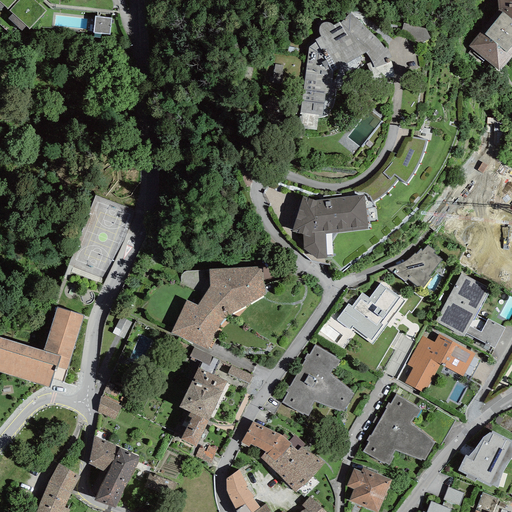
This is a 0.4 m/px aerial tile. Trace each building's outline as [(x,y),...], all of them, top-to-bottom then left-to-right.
[(7,9),(15,0),(0,0),(0,10),(4,6),(7,9)] [(29,29),(46,11),(34,0),(18,0),(9,11),(12,14),(8,18),(22,30),(26,26),(29,29)] [(511,0),(497,0),(498,10),(503,12),(485,34),(482,31),(469,46),(499,70),(500,69),(501,69),(511,56),(511,0)] [(372,62),(375,68),(390,62),(388,59),(392,57),(389,52),(386,47),(385,48),(381,43),(376,37),(370,32),(350,13),(340,23),(340,22),(333,25),(332,24),(331,23),(329,23),(327,22),(325,22),(323,23),(321,24),(320,26),(319,28),(319,30),(319,32),(320,35),(321,36),(315,40),(316,42),(309,47),(300,112),(318,115),(322,115),(325,94),(330,95),(333,76),(338,76),(344,76),(350,73),(356,69),(360,67),(366,65),(372,62)] [(110,35),(112,18),(95,16),(93,33),(110,35)] [(418,44),(430,38),(425,28),(403,23),(400,35),(418,44)] [(282,65),(275,64),(272,82),(280,83),(282,65)] [(273,97),(264,104),(271,113),(281,106),(273,97)] [(317,130),(318,115),(300,112),(297,128),(317,130)] [(399,179),(406,184),(409,181),(411,177),(415,171),(417,166),(421,160),(423,156),(425,150),(427,140),(412,136),(405,138),(401,145),(399,151),(397,154),(391,152),(388,158),(385,163),(380,169),(377,172),(371,178),(366,182),(361,185),(356,188),(352,190),(358,193),(359,193),(362,194),(364,194),(365,194),(366,195),(367,196),(368,198),(369,197),(372,202),(376,200),(381,198),(385,194),(389,191),(392,187),(396,183),(399,179)] [(243,165),(251,177),(267,167),(259,155),(243,165)] [(505,213),(511,200),(511,166),(492,155),(484,171),(499,179),(486,202),(505,213)] [(368,226),(364,195),(316,201),(303,196),(292,231),(303,234),(303,249),(317,259),(327,258),(327,257),(333,256),(332,242),(337,233),(368,229),(367,226),(368,226)] [(430,278),(429,277),(442,260),(433,253),(435,251),(427,245),(422,251),(420,250),(416,255),(415,253),(410,257),(408,259),(405,262),(401,263),(387,269),(405,282),(407,280),(417,287),(418,286),(420,286),(422,288),(430,278)] [(263,280),(274,277),(272,265),(262,266),(263,280)] [(171,333),(208,349),(211,344),(214,337),(217,330),(220,325),(224,319),(229,315),(234,312),(266,294),(263,280),(262,266),(209,269),(210,286),(197,305),(186,300),(171,333)] [(435,321),(464,337),(465,333),(477,340),(475,344),(490,352),(492,347),(494,348),(505,328),(488,319),(486,321),(476,315),(490,288),(461,273),(435,321)] [(386,288),(380,283),(369,298),(362,293),(351,306),(348,303),(336,320),(350,329),(353,326),(371,340),(382,325),(380,323),(399,297),(386,287),(386,288)] [(63,382),(84,316),(57,307),(43,351),(0,337),(0,372),(49,388),(53,378),(63,382)] [(132,322),(121,317),(112,333),(123,338),(132,322)] [(413,368),(405,383),(424,393),(440,365),(463,376),(475,354),(439,334),(434,342),(422,336),(406,365),(413,368)] [(341,411),(343,412),(353,394),(351,392),(351,391),(330,374),(333,368),(334,369),(339,361),(335,358),(336,357),(315,344),(309,355),(307,354),(304,359),(305,359),(289,387),(288,386),(285,391),(287,392),(281,402),(303,415),(303,414),(308,416),(312,408),(311,407),(314,402),(340,412),(341,411)] [(190,359),(195,362),(196,359),(209,366),(214,356),(194,347),(189,356),(191,357),(190,359)] [(249,383),(252,375),(231,365),(228,373),(249,383)] [(208,421),(227,381),(198,367),(179,407),(190,412),(208,421)] [(422,459),(424,460),(434,443),(431,440),(432,440),(411,422),(414,416),(415,417),(420,410),(416,407),(416,406),(396,394),(390,404),(389,403),(385,408),(387,409),(371,436),(370,435),(367,441),(369,442),(363,452),(384,463),(384,462),(388,465),(393,456),(392,456),(395,450),(421,460),(422,459)] [(119,406),(121,404),(105,395),(103,397),(119,406)] [(101,396),(98,412),(114,420),(121,406),(119,406),(103,397),(101,396)] [(191,418),(181,439),(196,447),(208,421),(190,412),(187,416),(191,418)] [(260,458),(295,492),(308,481),(325,462),(302,447),(301,447),(298,450),(291,445),(292,444),(289,442),(286,439),(282,436),(281,435),(252,421),(241,443),(248,447),(250,444),(255,447),(255,446),(265,452),(260,458)] [(492,486),(498,488),(503,473),(511,456),(511,441),(492,431),(491,433),(490,432),(483,437),(480,442),(475,449),(468,456),(466,455),(458,471),(466,476),(466,477),(475,482),(476,480),(491,487),(492,486)] [(302,447),(305,444),(294,435),(289,442),(292,444),(291,445),(298,450),(301,447),(302,447)] [(94,500),(115,508),(139,457),(94,436),(88,464),(107,473),(94,500)] [(210,463),(217,450),(208,446),(206,451),(199,448),(195,456),(210,463)] [(71,493),(80,476),(59,463),(48,482),(42,498),(65,507),(71,493)] [(375,511),(377,511),(392,480),(363,467),(361,471),(353,468),(346,486),(354,489),(349,500),(375,511)] [(247,486),(239,469),(231,475),(226,479),(226,491),(230,498),(235,509),(236,511),(254,511),(260,507),(252,498),(254,497),(246,487),(247,486)] [(149,470),(144,485),(173,494),(178,479),(149,470)] [(460,506),(464,494),(447,487),(443,499),(460,506)] [(493,511),(499,499),(482,493),(475,510),(480,511),(493,511)] [(325,511),(310,497),(301,506),(305,509),(300,511),(325,511)] [(42,498),(40,504),(36,511),(68,511),(70,510),(65,507),(42,498)] [(450,511),(451,510),(431,502),(426,511),(450,511)]
